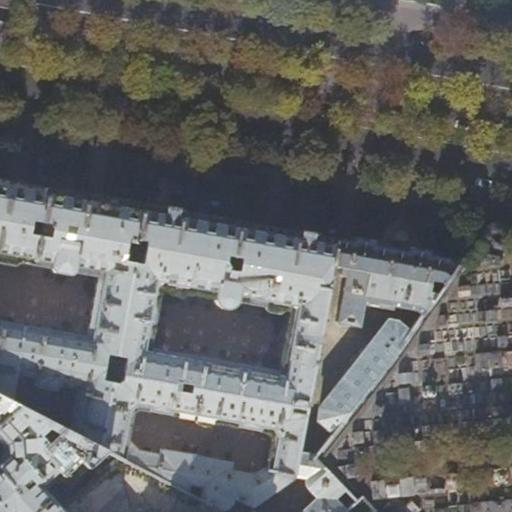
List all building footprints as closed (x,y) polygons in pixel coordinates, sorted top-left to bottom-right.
[(0,258),(33,264),(47,190),(21,185),(0,181),(0,397),(9,402),(22,326),(0,321),(0,258)] [(96,276),(86,337),(22,326),(9,402),(14,405),(96,447),(109,381),(99,379),(104,353),(114,354),(130,263),(123,262),(121,257),(125,239),(135,241),(141,207),(99,199),(47,190),(33,264),(50,267),(50,269),(53,272),(68,274),(73,273),(74,271),(96,276)] [(329,266),(334,241),(294,234),(227,222),(141,207),(135,241),(143,242),(139,265),(130,263),(114,354),(122,356),(118,382),(109,381),(96,447),(106,452),(118,458),(210,506),(215,511),(223,511),(222,511),(226,507),(225,506),(229,502),(230,499),(229,494),(241,499),(251,504),(253,502),(266,493),(269,494),(278,488),(277,484),(290,475),(292,475),(292,473),(296,453),(308,389),(309,389),(310,386),(308,386),(312,366),(313,367),(314,364),(312,364),(331,266),(329,266)] [(443,282),(454,266),(446,261),(395,252),(334,241),(329,266),(331,266),(346,268),(336,322),(357,325),(362,299),(413,308),(423,312),(437,291),(430,290),(432,280),(443,282)] [(319,420),(334,429),(409,330),(398,322),(388,321),(369,345),(365,342),(339,377),(342,379),(320,408),(319,420)] [(0,419),(14,405),(0,397),(0,419)] [(14,405),(0,419),(0,440),(2,443),(8,449),(8,453),(1,459),(0,460),(0,506),(5,511),(9,511),(11,510),(12,511),(58,511),(61,509),(45,491),(62,475),(58,471),(72,457),(82,463),(87,469),(106,452),(14,405)] [(251,504),(241,499),(227,511),(345,511),(357,501),(313,455),(296,453),(292,473),(307,476),(306,482),(307,485),(321,499),(317,502),(314,502),(312,503),(302,511),(252,511),(253,502),(251,504)] [(118,458),(61,509),(58,511),(215,511),(210,506),(118,458)] [(423,497),(425,478),(366,474),(365,493),(423,497)] [(511,511),(511,495),(455,500),(456,511),(511,511)]
